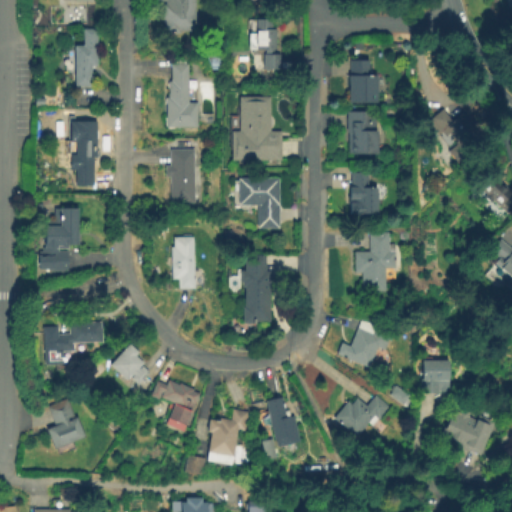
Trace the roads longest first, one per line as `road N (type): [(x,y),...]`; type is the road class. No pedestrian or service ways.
road 1 (residential): [(312,0),(314,323),(296,351),(234,366),(211,364),(166,341),(125,278),(119,0)]
road 2 (residential): [(0,14),(0,463)]
road 3 (track): [(0,475),(21,483),(231,494)]
road 4 (residential): [(454,16),(316,25)]
road 5 (residential): [(383,488),(511,483)]
